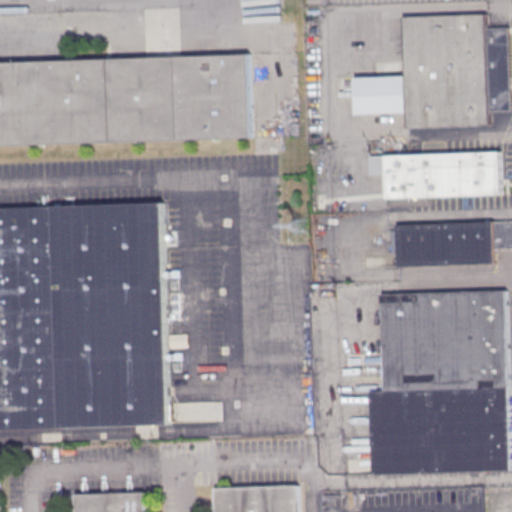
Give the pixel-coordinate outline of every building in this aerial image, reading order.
[(404,16),(487,13),(488,27),(510,26),(511,111),(490,111),(491,124),(408,127),(408,112),(358,114),(357,77),(406,75),(404,16)] [(0,61),(251,53),(254,137),(0,145),(0,61)] [(388,197),(504,195),(504,152),(370,155),(370,174),(387,174),(388,197)] [(0,207),(164,202),(171,424),(0,429),(0,207)] [(397,224),(494,220),(511,220),(511,248),(497,248),(498,263),(399,267),(397,224)] [(383,295),(507,291),(511,470),(374,474),(372,391),(386,390),(383,295)] [(217,511),(217,487),(300,484),(300,511),(217,511)] [(77,511),(77,493),(146,490),(146,511),(77,511)]
